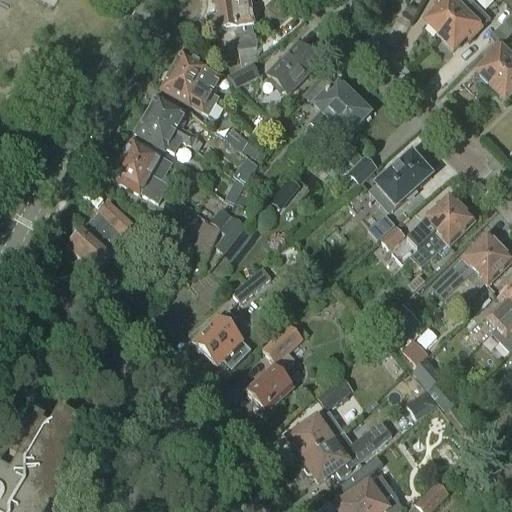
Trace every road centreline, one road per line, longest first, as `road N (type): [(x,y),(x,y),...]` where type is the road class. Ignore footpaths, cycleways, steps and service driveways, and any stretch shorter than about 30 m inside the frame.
road 1 (residential): [(255,511),(10,254)]
road 2 (tertiary): [(10,254),(150,0)]
road 3 (residential): [(511,206),(313,0)]
